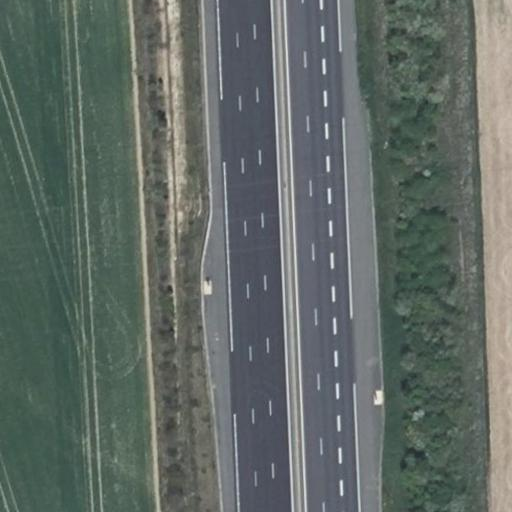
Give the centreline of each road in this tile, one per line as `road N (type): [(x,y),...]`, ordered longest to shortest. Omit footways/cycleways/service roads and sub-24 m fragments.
road 1 (motorway): [(251,0),(272,511)]
road 2 (motorway): [(337,511),(319,0)]
